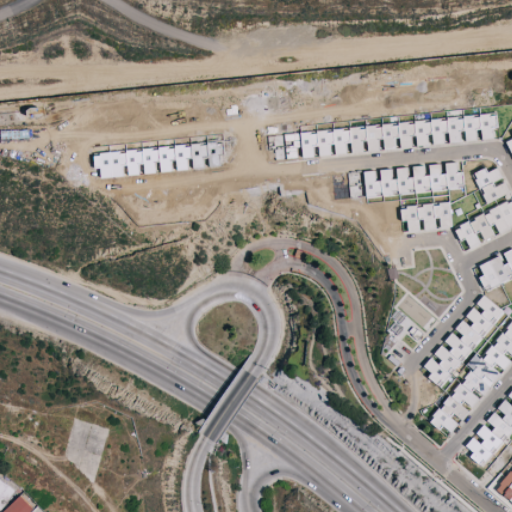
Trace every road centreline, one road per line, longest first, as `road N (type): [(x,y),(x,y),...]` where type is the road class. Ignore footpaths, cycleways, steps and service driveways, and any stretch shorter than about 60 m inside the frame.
road 1 (track): [(0,96),(511,44)]
road 2 (motorway): [(399,511),(308,437),(199,366),(0,276)]
road 3 (motorway): [(0,309),(95,346),(205,406)]
road 4 (residential): [(111,183),(322,159)]
road 5 (residential): [(394,422),(368,379),(342,272),(300,244)]
road 6 (residential): [(322,159),(478,147),(501,156),(511,177)]
